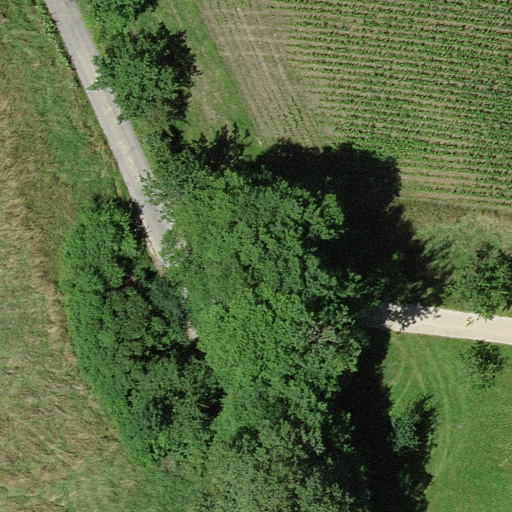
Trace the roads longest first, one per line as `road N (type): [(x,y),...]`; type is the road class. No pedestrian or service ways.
road 1 (track): [(192,301),(511,332)]
road 2 (track): [(192,301),(258,511)]
